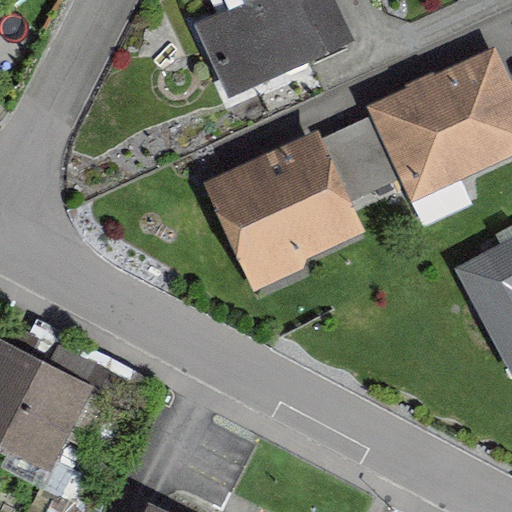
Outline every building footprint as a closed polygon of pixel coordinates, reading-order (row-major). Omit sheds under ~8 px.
[(182,0),(230,101),(358,42),(338,0),(182,0)] [(511,88),(495,54),(373,112),(419,209),(511,164),(511,88)] [(321,136),(216,188),(267,290),(372,238),(321,136)] [(511,251),(465,276),(511,367),(511,251)] [(102,389),(2,340),(0,344),(0,447),(59,476),(102,389)]
